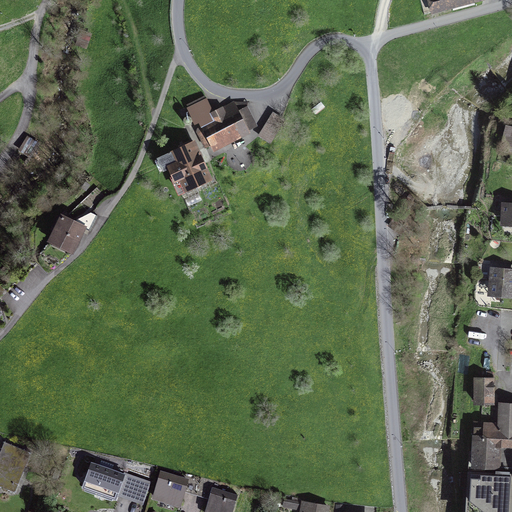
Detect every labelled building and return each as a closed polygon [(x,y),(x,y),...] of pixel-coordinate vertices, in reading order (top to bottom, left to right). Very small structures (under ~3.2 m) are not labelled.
[(428,0),(432,13),(479,0),(428,0)] [(90,34),(81,31),(76,45),(85,48),(90,34)] [(246,130),(255,126),(247,109),(238,113),(232,103),(213,113),(206,99),(188,108),(194,122),(200,120),(203,126),(198,128),(197,132),(205,148),(211,144),(214,150),(248,134),(246,130)] [(247,102),(236,104),(238,110),(248,108),(247,102)] [(275,115),(261,137),(270,142),(284,120),(275,115)] [(189,116),(188,116),(186,116),(185,117),(184,118),(183,119),(183,120),(183,122),(184,123),(185,124),(186,125),(188,125),(189,125),(191,124),(192,123),(192,122),(192,120),(192,119),(191,118),(190,117),(189,116)] [(511,152),(511,147),(511,126),(506,125),(500,150),(511,152)] [(31,159),(40,143),(26,136),(18,151),(31,159)] [(179,176),(185,190),(211,179),(194,142),(158,158),(164,170),(170,168),(174,178),(179,176)] [(511,223),(511,204),(510,204),(510,205),(503,205),(502,223),(511,223)] [(91,213),(73,222),(83,227),(90,231),(97,216),(91,213)] [(73,248),(83,227),(73,222),(62,217),(51,240),(61,246),(66,244),(73,248)] [(403,230),(391,222),(389,226),(401,234),(403,230)] [(511,272),(494,270),(491,293),(511,294),(511,272)] [(493,372),(479,372),(479,379),(475,378),(475,403),(492,403),(493,372)] [(511,404),(499,403),(498,424),(498,430),(511,430),(511,404)] [(511,430),(498,430),(498,424),(475,422),(473,465),(496,466),(511,467),(511,430)] [(0,486),(15,493),(31,453),(4,442),(0,451),(0,486)] [(123,475),(92,463),(84,485),(115,496),(123,475)] [(511,467),(496,466),(496,474),(504,475),(505,471),(509,471),(509,475),(511,475),(511,468),(511,467)] [(508,511),(511,475),(509,475),(509,471),(505,471),(504,475),(496,474),(471,473),(470,487),(468,511),(508,511)] [(180,478),(161,472),(154,497),(180,504),(184,490),(187,480),(180,478)] [(184,490),(196,494),(201,477),(182,472),(180,478),(187,480),(184,490)] [(470,487),(471,473),(460,472),(460,486),(470,487)] [(140,501),(146,482),(128,476),(122,495),(140,501)] [(201,477),(196,494),(209,498),(212,487),(218,489),(221,482),(201,477)] [(218,489),(212,487),(209,498),(205,511),(206,511),(232,511),(237,495),(218,489)] [(292,501),(284,499),(283,506),(291,507),(292,501)] [(303,502),(301,511),(326,511),(328,506),(303,502)]
